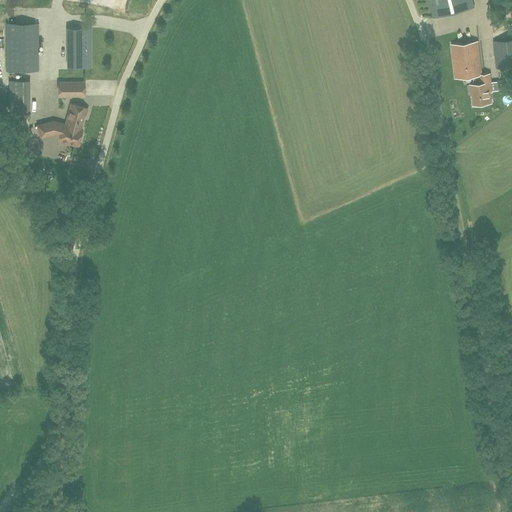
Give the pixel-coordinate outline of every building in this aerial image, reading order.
[(428,0),(433,18),(475,7),(473,0),(428,0)] [(39,71),(38,24),(6,24),(6,71),(39,71)] [(91,67),(91,28),(67,29),(67,67),(91,67)] [(511,39),(494,42),(497,68),(511,66),(511,39)] [(473,76),(482,75),(478,41),(452,44),(456,78),(473,76)] [(487,74),(482,75),(473,76),(474,84),(471,85),(471,91),(473,91),(474,104),(476,104),(476,107),(485,106),(485,103),(491,102),(490,92),(492,91),(491,82),(488,83),(487,74)] [(10,113),(30,113),(30,81),(10,81),(10,113)] [(85,96),(85,82),(58,82),(58,96),(85,96)] [(72,104),(66,125),(54,122),(38,126),(41,137),(53,133),(61,135),(60,140),(62,141),(61,143),(69,145),(70,143),(78,145),(79,142),(81,141),(82,135),(81,133),(82,130),(81,129),(84,117),(86,117),(88,109),(72,104)]
